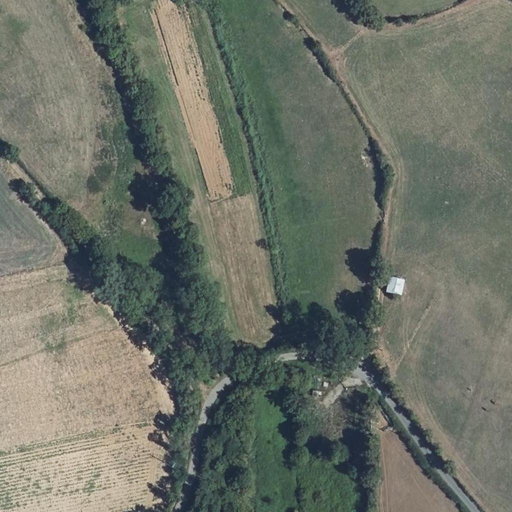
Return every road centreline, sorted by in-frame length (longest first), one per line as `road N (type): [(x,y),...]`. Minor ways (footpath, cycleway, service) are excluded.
road 1 (unclassified): [(175,511),(211,394),(241,371),(290,356),(362,371),(474,511)]
road 2 (track): [(211,394),(0,146)]
